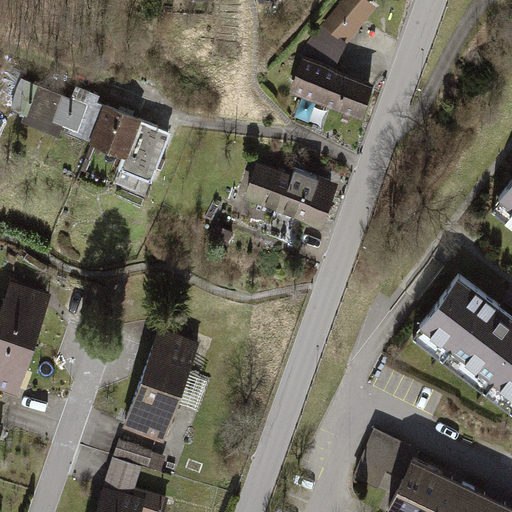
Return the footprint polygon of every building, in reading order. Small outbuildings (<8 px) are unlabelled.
[(343,0),(321,28),(348,49),(379,10),(366,0),(343,0)] [(289,89),(363,118),(376,85),(302,56),(289,89)] [(14,111),(93,143),(108,105),(97,101),(100,95),(71,83),(66,95),(26,79),(14,111)] [(93,143),(129,157),(144,119),(108,105),(93,143)] [(125,166),(152,177),(171,130),(144,119),(129,157),(125,166)] [(307,216),(322,221),(333,189),(316,183),(319,175),(295,166),(292,175),(258,163),(247,194),(278,205),(267,234),(297,244),(307,216)] [(511,221),(511,179),(492,206),(511,221)] [(511,405),(511,312),(458,272),(414,332),(511,405)] [(11,278),(0,308),(0,331),(36,344),(54,293),(11,278)] [(103,287),(89,282),(81,309),(95,314),(103,287)] [(155,323),(137,374),(180,389),(198,338),(155,323)] [(0,331),(0,388),(18,395),(36,344),(0,331)] [(137,374),(120,425),(163,440),(180,389),(137,374)] [(394,440),(372,428),(349,474),(390,496),(381,511),(511,511),(511,507),(409,455),(413,448),(394,440)] [(119,440),(114,458),(141,466),(161,471),(166,454),(119,440)] [(164,511),(169,496),(135,486),(141,466),(114,458),(98,511),(164,511)]
